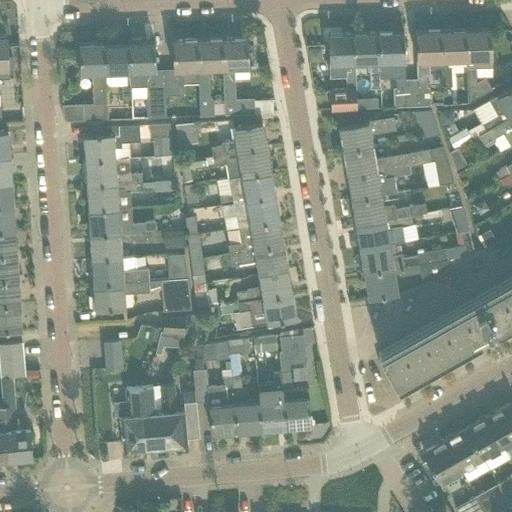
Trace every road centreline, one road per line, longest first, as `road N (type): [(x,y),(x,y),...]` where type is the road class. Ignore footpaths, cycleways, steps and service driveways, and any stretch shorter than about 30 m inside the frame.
road 1 (residential): [(67,487),(41,12)]
road 2 (residential): [(352,458),(283,0)]
road 3 (residential): [(67,487),(352,458)]
road 4 (residential): [(41,12),(283,0)]
road 5 (unknown): [(511,263),(337,360)]
road 6 (residential): [(352,458),(511,366)]
